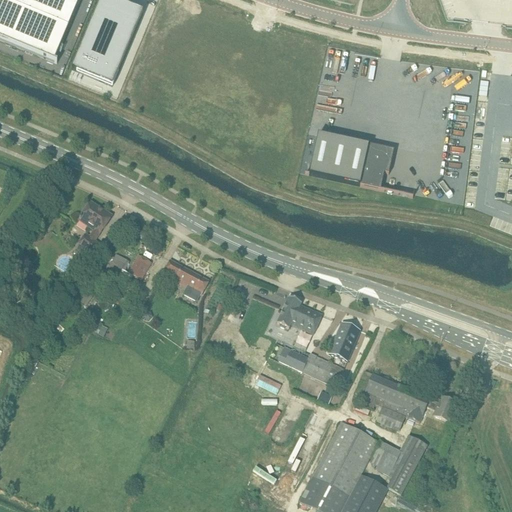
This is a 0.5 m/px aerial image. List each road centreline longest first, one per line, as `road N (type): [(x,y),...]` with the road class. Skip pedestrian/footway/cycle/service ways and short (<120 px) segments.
road 1 (tertiary): [(312,273),(0,129)]
road 2 (tertiary): [(312,273),(511,354)]
road 3 (tertiary): [(511,334),(312,273)]
road 4 (unclassified): [(273,0),(397,31)]
